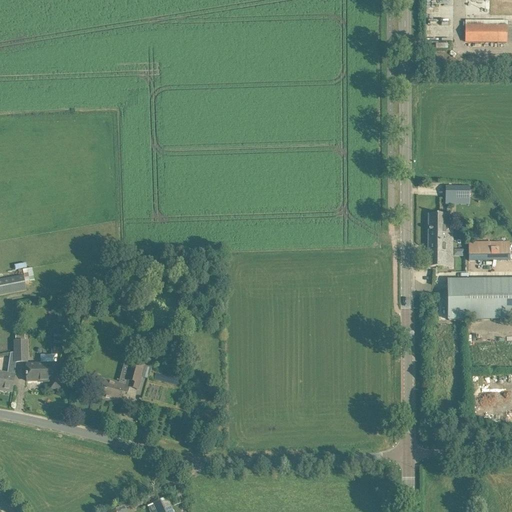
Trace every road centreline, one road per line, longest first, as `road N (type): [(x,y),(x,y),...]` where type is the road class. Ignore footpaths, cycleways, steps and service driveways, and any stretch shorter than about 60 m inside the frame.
road 1 (secondary): [(408,456),(403,0)]
road 2 (unclassified): [(408,456),(193,460),(0,414)]
